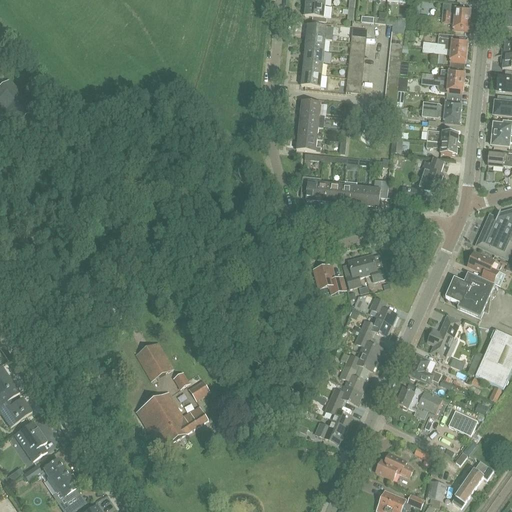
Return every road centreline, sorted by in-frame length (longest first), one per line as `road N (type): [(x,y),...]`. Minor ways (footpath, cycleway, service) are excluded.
road 1 (tertiary): [(331,511),(456,230)]
road 2 (residential): [(298,243),(277,181),(270,121),(282,0)]
road 3 (tertiary): [(130,511),(7,334)]
road 4 (tertiary): [(463,208),(487,0)]
road 5 (residential): [(298,243),(311,251),(424,220),(456,230)]
